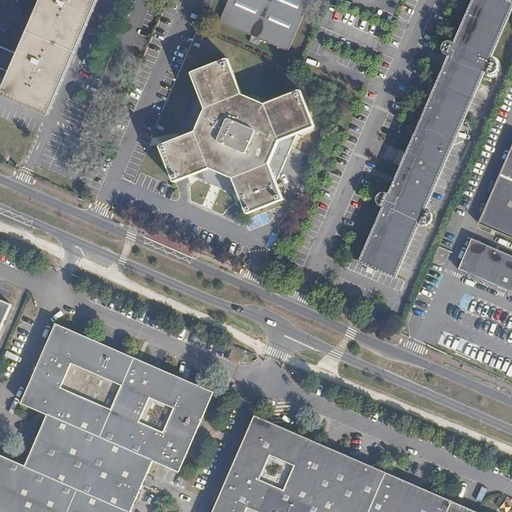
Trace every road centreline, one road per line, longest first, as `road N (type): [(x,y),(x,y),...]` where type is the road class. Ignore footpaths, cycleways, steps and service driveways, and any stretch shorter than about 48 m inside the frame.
road 1 (secondary): [(511,401),(0,178)]
road 2 (secondary): [(0,207),(511,430)]
